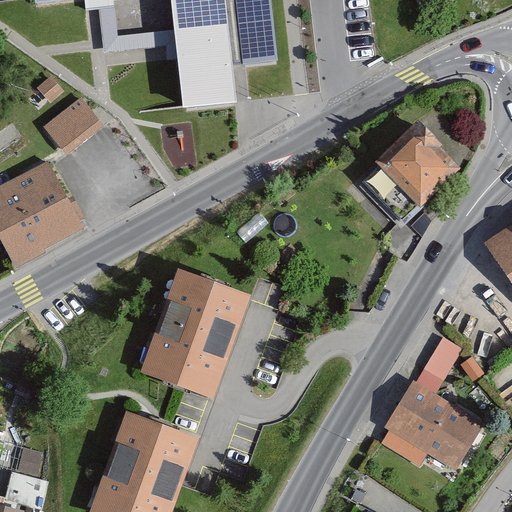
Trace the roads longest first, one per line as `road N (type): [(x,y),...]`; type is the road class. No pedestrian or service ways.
road 1 (tertiary): [(511,78),(466,54),(415,75),(0,305)]
road 2 (tertiary): [(511,151),(383,348),(293,511)]
